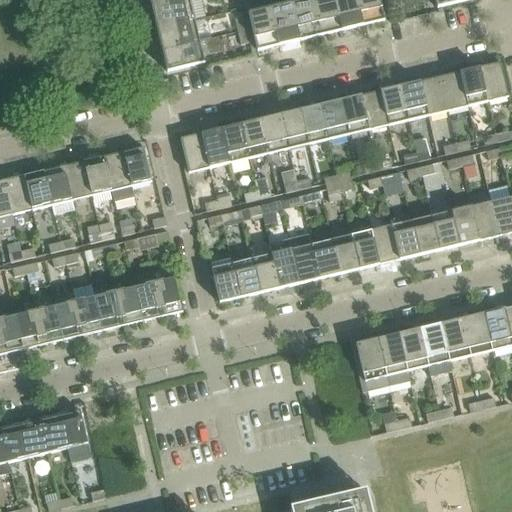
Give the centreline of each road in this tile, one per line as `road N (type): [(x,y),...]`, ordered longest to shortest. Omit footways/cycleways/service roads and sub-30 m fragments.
road 1 (residential): [(152,116),(511,27)]
road 2 (tertiary): [(208,348),(511,275)]
road 3 (residential): [(208,348),(152,116)]
road 4 (tertiary): [(0,396),(208,348)]
road 5 (residential): [(0,153),(152,116)]
